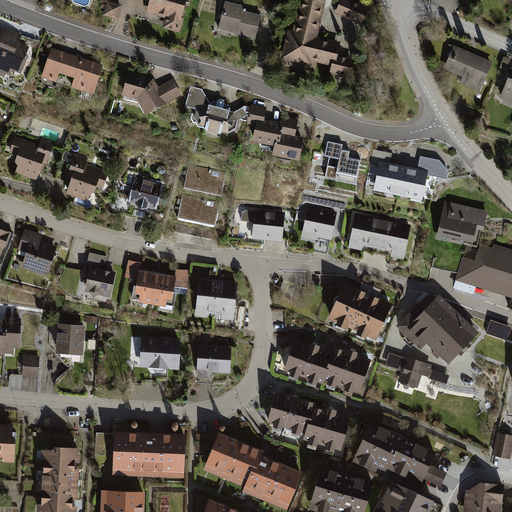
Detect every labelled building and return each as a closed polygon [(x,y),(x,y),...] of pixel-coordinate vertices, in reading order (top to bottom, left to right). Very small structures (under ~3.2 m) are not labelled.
[(148,0),(145,10),(178,20),(184,0),(148,0)] [(328,6),(306,0),(300,0),(284,60),(334,74),(339,55),(316,48),(328,6)] [(367,7),(350,0),(341,0),(336,12),(360,22),(367,7)] [(249,6),(225,1),(219,32),(255,38),(259,15),(248,13),(249,6)] [(118,21),(122,6),(109,2),(104,17),(118,21)] [(0,72),(7,75),(9,69),(18,72),(26,49),(17,46),(21,33),(0,25),(0,72)] [(71,53),(46,45),(35,77),(60,85),(71,53)] [(482,92),(494,64),(454,47),(442,76),(482,92)] [(100,63),(71,53),(60,85),(63,86),(89,95),(100,63)] [(157,88),(159,82),(124,72),(118,94),(139,100),(148,116),(184,96),(174,79),(157,88)] [(511,103),(511,76),(507,74),(498,99),(511,103)] [(201,90),(191,88),(186,108),(194,109),(191,118),(197,126),(203,127),(208,132),(213,133),(219,131),(226,133),(233,130),(237,120),(246,115),(242,107),(232,112),(228,111),(228,107),(208,102),(201,90)] [(262,122),(254,120),(250,141),(272,145),(273,139),(278,140),(279,132),(281,123),(262,120),(262,122)] [(273,139),(272,145),(270,156),(297,161),(302,137),(279,132),(278,140),(273,139)] [(7,165),(33,175),(44,146),(17,136),(7,165)] [(343,146),(328,143),(324,158),(329,159),(325,178),(355,185),(360,161),(348,159),(350,152),(342,150),(343,146)] [(68,194),(88,201),(93,185),(104,189),(109,172),(87,165),(89,159),(74,154),(67,179),(72,181),(68,194)] [(402,165),(377,160),(371,189),(396,194),(402,165)] [(186,165),(182,187),(221,194),(224,171),(186,165)] [(402,165),(396,194),(422,200),(428,170),(402,165)] [(164,187),(135,177),(127,202),(156,212),(164,187)] [(181,196),(177,219),(215,225),(219,202),(181,196)] [(437,231),(476,240),(483,210),(445,201),(437,231)] [(299,237),(328,243),(334,211),(305,206),(299,237)] [(250,238),(282,240),(283,214),(251,212),(250,238)] [(352,214),(347,244),(375,249),(380,219),(352,214)] [(411,224),(380,219),(375,249),(390,251),(389,258),(404,261),(411,224)] [(22,268),(50,276),(57,253),(40,248),(43,240),(24,234),(20,249),(27,251),(22,268)] [(511,248),(482,240),(475,261),(463,258),(457,280),(511,297),(511,248)] [(106,256),(88,253),(80,295),(111,301),(117,272),(103,269),(106,256)] [(137,269),(133,292),(139,293),(138,301),(149,303),(155,272),(137,269)] [(177,276),(177,292),(189,292),(190,270),(178,270),(178,276),(177,276)] [(174,276),(155,272),(149,303),(164,306),(165,300),(170,301),(174,276)] [(193,316),(212,318),(216,279),(197,277),(193,316)] [(237,281),(216,279),(212,318),(233,320),(237,281)] [(325,314),(370,337),(387,304),(342,281),(325,314)] [(407,326),(428,345),(442,329),(456,314),(434,295),(407,326)] [(442,329),(462,346),(476,331),(456,314),(442,329)] [(20,316),(2,316),(2,319),(2,355),(14,355),(14,347),(20,347),(20,316)] [(57,352),(82,354),(84,324),(59,322),(57,352)] [(442,329),(428,345),(448,362),(462,346),(442,329)] [(140,339),(139,368),(181,369),(182,340),(140,339)] [(325,362),(330,351),(293,339),(282,371),(323,382),(328,368),(325,362)] [(196,344),(195,373),(230,374),(231,345),(196,344)] [(359,392),(371,358),(332,345),(330,351),(325,362),(328,368),(323,382),(359,392)] [(418,379),(442,387),(447,374),(429,368),(431,363),(404,354),(402,359),(386,354),(382,369),(396,374),(391,388),(413,395),(418,379)] [(39,356),(24,355),(23,376),(38,377),(39,356)] [(264,422),(305,436),(315,406),(316,402),(276,388),(264,422)] [(302,443),(337,455),(350,417),(315,406),(305,436),(302,443)] [(437,453),(369,422),(350,462),(374,473),(379,464),(422,485),(437,453)] [(0,424),(0,463),(10,465),(12,426),(0,424)] [(46,441),(56,437),(54,431),(44,435),(46,441)] [(112,471),(184,474),(185,434),(112,431),(112,471)] [(241,495),(288,511),(291,511),(305,474),(261,457),(264,450),(216,432),(212,443),(201,472),(244,488),(241,495)] [(492,457),(511,461),(511,436),(497,433),(492,457)] [(43,445),(42,471),(76,472),(77,447),(43,445)] [(310,503),(339,511),(365,511),(374,485),(321,468),(310,503)] [(76,472),(42,471),(41,493),(75,494),(76,472)] [(465,492),(462,511),(480,511),(483,482),(477,482),(465,492)] [(500,511),(502,484),(483,482),(480,511),(500,511)] [(377,511),(426,511),(430,502),(389,485),(377,511)] [(101,490),(100,511),(139,511),(140,491),(101,490)] [(74,511),(75,494),(41,493),(39,511),(74,511)] [(202,511),(239,511),(206,500),(202,511)]
